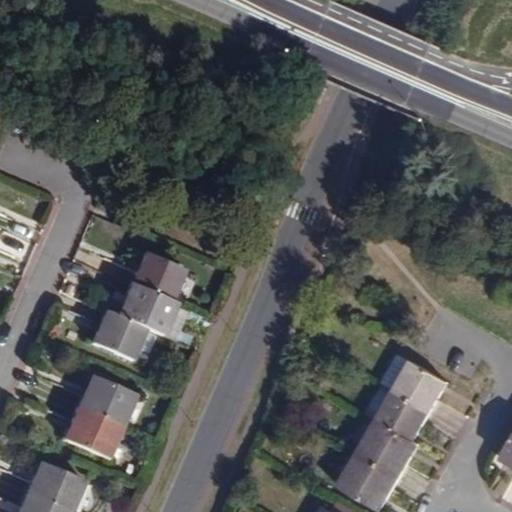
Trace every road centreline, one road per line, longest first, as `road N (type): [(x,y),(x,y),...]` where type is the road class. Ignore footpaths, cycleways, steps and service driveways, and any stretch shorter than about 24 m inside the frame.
road 1 (residential): [(395,0),(176,511)]
road 2 (primary): [(183,0),(511,142)]
road 3 (residential): [(0,380),(79,190),(71,174),(10,144)]
road 4 (primary): [(511,106),(267,0)]
road 5 (residential): [(452,491),(508,382),(437,343)]
